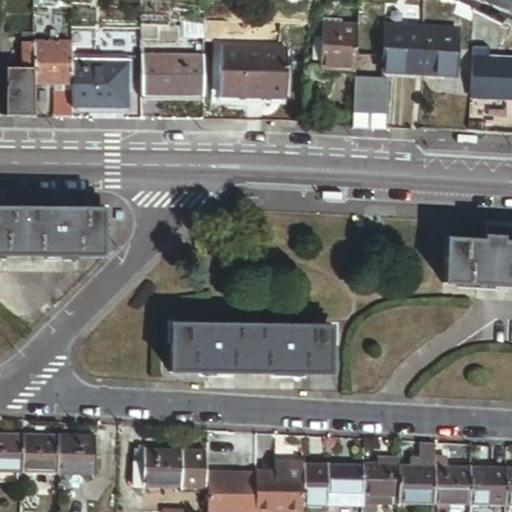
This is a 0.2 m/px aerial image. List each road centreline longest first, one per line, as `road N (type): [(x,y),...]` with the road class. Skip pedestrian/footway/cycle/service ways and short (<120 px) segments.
road 1 (residential): [(12,394),(511,425)]
road 2 (residential): [(12,394),(215,164)]
road 3 (secondary): [(215,164),(511,182)]
road 4 (secondary): [(0,162),(215,164)]
